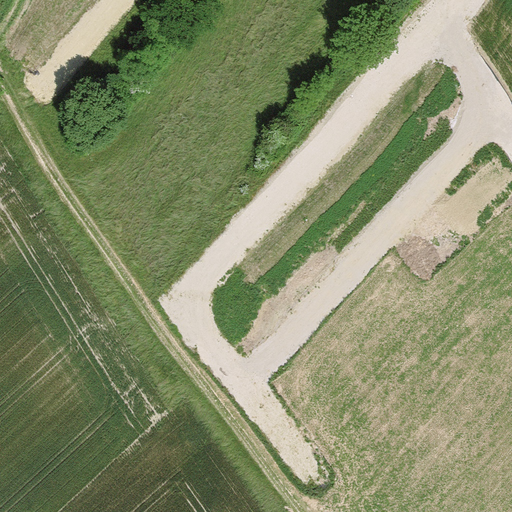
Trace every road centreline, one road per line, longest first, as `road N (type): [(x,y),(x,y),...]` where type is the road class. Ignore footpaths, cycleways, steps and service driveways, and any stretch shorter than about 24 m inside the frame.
road 1 (track): [(440,0),(183,298),(249,379),(500,110)]
road 2 (track): [(0,79),(66,194),(302,511)]
road 3 (track): [(511,257),(312,459)]
road 4 (track): [(350,511),(249,379)]
road 5 (track): [(511,401),(406,511)]
road 6 (track): [(430,11),(511,130)]
